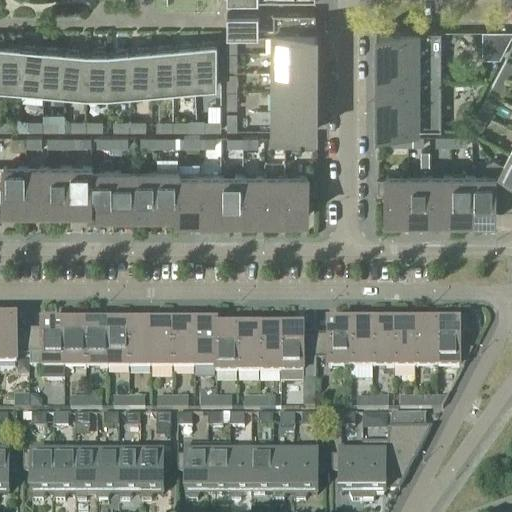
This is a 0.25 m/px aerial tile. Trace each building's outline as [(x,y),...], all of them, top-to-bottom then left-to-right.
[(227,35),(273,35),(273,34),(315,34),(315,32),(315,13),(273,13),(273,28),(259,28),(259,13),(227,13),(227,35)] [(377,31),(377,81),(441,81),(441,32),(379,31),(377,31)] [(511,31),(482,32),(482,59),(500,59),(511,35),(511,31)] [(273,35),(273,53),(317,53),(317,32),(315,32),(315,34),(273,34),(273,35)] [(227,39),(227,53),(237,53),(237,39),(227,39)] [(217,42),(195,44),(195,88),(217,86),(217,42)] [(0,87),(21,90),(21,46),(0,43),(0,87)] [(195,44),(173,46),(173,90),(195,88),(195,44)] [(21,90),(43,92),(43,47),(21,46),(21,90)] [(173,46),(152,48),(152,92),(173,90),(173,46)] [(43,92),(65,93),(65,49),(43,47),(43,92)] [(152,48),(130,49),(130,94),(152,92),(152,48)] [(65,93),(86,95),(86,51),(65,49),(65,93)] [(130,49),(108,51),(108,96),(130,94),(130,49)] [(86,51),(86,95),(108,96),(108,51),(86,51)] [(237,53),(227,53),(227,68),(237,68),(237,53)] [(273,53),(273,72),(317,72),(317,53),(273,53)] [(511,62),(506,59),(499,73),(508,78),(511,71),(511,62)] [(273,72),(273,92),(317,92),(317,72),(273,72)] [(508,78),(499,73),(492,87),(501,92),(508,78)] [(227,77),(227,91),(237,91),(237,77),(227,77)] [(441,81),(377,81),(377,130),(379,130),(441,130),(441,81)] [(237,91),(227,91),(227,106),(237,106),(237,91)] [(273,92),(273,111),(317,111),(317,92),(273,92)] [(486,98),(479,112),(488,117),(495,103),(486,98)] [(317,111),(273,111),(273,131),(315,131),(315,132),(317,131),(317,111)] [(488,117),(479,112),(472,126),(481,131),(488,117)] [(227,131),(237,131),(237,116),(227,116),(227,131)] [(12,121),(0,120),(0,131),(12,131),(12,121)] [(30,131),(43,131),(43,121),(30,121),(30,131)] [(43,121),(43,131),(56,131),(56,121),(43,121)] [(87,131),(87,121),(74,121),(74,131),(87,131)] [(99,121),(87,121),(87,131),(99,131),(99,121)] [(130,131),(130,121),(117,121),(117,131),(130,131)] [(142,121),(130,121),(130,131),(142,131),(142,121)] [(173,131),(173,121),(160,121),(160,131),(173,131)] [(186,121),(173,121),(173,131),(186,131),(186,121)] [(208,121),(208,131),(221,131),(221,121),(208,121)] [(393,146),(408,146),(408,136),(393,136),(393,146)] [(408,136),(408,146),(424,146),(424,136),(408,136)] [(436,146),(451,146),(451,136),(436,136),(436,146)] [(451,136),(451,146),(467,146),(467,136),(451,136)] [(42,137),(26,137),(26,147),(42,147),(42,137)] [(70,147),(69,137),(54,137),(54,147),(70,147)] [(85,137),(69,137),(70,147),(85,147),(85,137)] [(113,147),(113,137),(97,137),(97,147),(113,147)] [(128,137),(113,137),(113,147),(128,147),(128,137)] [(156,147),(156,137),(141,137),(141,147),(156,147)] [(172,137),(156,137),(156,147),(172,147),(172,137)] [(200,147),(200,137),(184,137),(184,147),(200,147)] [(215,137),(200,137),(200,147),(215,147),(215,137)] [(243,147),(243,137),(227,137),(227,147),(243,147)] [(259,137),(243,137),(243,147),(259,147),(259,137)] [(285,147),(285,137),(269,137),(269,147),(285,147)] [(300,137),(285,137),(285,147),(300,147),(300,137)] [(317,137),(305,137),(305,149),(317,149),(317,137)] [(493,160),(490,162),(511,197),(511,153),(504,166),(493,160)] [(473,176),(473,216),(495,216),(496,216),(496,211),(511,210),(511,197),(490,162),(487,163),(487,176),(473,176)] [(4,206),(26,206),(26,166),(4,166),(3,166),(3,181),(0,180),(0,204),(4,205),(4,206)] [(26,206),(48,206),(48,166),(26,166),(26,206)] [(48,206),(69,206),(69,166),(48,166),(48,206)] [(69,206),(90,206),(91,206),(91,171),(92,171),(92,166),(69,166),(69,206)] [(90,211),(113,211),(112,171),(92,171),(91,171),(91,206),(90,206),(90,211)] [(113,211),(134,211),(134,171),(112,171),(113,211)] [(134,211),(156,211),(156,171),(134,171),(134,211)] [(156,211),(177,211),(178,211),(178,176),(179,176),(179,171),(156,171),(156,211)] [(178,211),(177,211),(177,215),(177,216),(200,216),(199,176),(179,176),(178,176),(178,211)] [(221,176),(199,176),(200,216),(221,216),(221,176)] [(243,176),(221,176),(221,216),(243,216),(243,176)] [(264,176),(243,176),(243,216),(264,216),(264,176)] [(286,176),(264,176),(264,216),(286,216),(286,176)] [(308,176),(286,176),(286,216),(308,216),(308,215),(309,215),(309,194),(317,194),(317,178),(309,178),(309,176),(308,176)] [(386,216),(408,216),(408,176),(386,176),(386,178),(377,178),(377,194),(386,194),(386,215),(386,216)] [(408,216),(430,216),(430,176),(408,176),(408,216)] [(430,216),(451,216),(452,176),(430,176),(430,216)] [(451,216),(473,216),(473,176),(452,176),(451,216)] [(17,356),(30,356),(30,333),(17,333),(17,326),(0,326),(0,365),(17,366),(17,356)] [(42,371),(64,371),(65,331),(42,331),(42,333),(30,333),(30,356),(42,356),(42,370),(42,371)] [(64,371),(86,371),(86,331),(65,331),(64,371)] [(86,371),(108,371),(108,331),(86,331),(86,371)] [(108,371),(129,371),(129,331),(108,331),(108,371)] [(129,371),(151,371),(151,331),(129,331),(129,371)] [(151,371),(173,371),(173,331),(151,331),(151,371)] [(173,371),(195,371),(195,331),(173,331),(173,371)] [(195,371),(215,371),(216,371),(216,336),(218,336),(218,331),(217,331),(195,331),(195,371)] [(328,337),(316,337),(316,362),(328,362),(328,371),(329,371),(351,371),(351,331),(329,331),(328,331),(328,337)] [(373,331),(351,331),(351,371),(373,371),(373,331)] [(394,331),(373,331),(373,371),(394,371),(394,331)] [(416,331),(394,331),(394,371),(416,371),(416,331)] [(437,331),(416,331),(416,371),(437,371),(437,331)] [(460,331),(437,331),(437,371),(460,371),(464,371),(473,353),(460,353),(460,331)] [(216,371),(215,371),(215,376),(238,376),(238,336),(218,336),(216,336),(216,371)] [(260,336),(238,336),(238,376),(259,376),(260,336)] [(281,336),(260,336),(259,376),(281,376),(281,336)] [(316,362),(316,337),(304,337),(304,336),(303,336),(281,336),(281,376),(281,386),(304,386),(304,382),(316,382),(316,362)] [(30,399),(19,399),(19,410),(30,410),(30,399)] [(86,411),(86,400),(71,400),(71,411),(86,411)] [(102,400),(86,400),(86,411),(102,411),(102,400)] [(114,411),(129,411),(129,400),(114,400),(114,411)] [(129,400),(129,411),(145,411),(145,401),(129,400)] [(216,411),(216,401),(201,400),(201,411),(216,411)] [(232,400),(216,401),(216,411),(232,411),(232,400)] [(260,411),(260,400),(244,401),(244,411),(260,411)] [(275,401),(260,400),(260,411),(275,411),(275,401)] [(400,411),(416,411),(416,401),(400,400),(400,411)] [(173,411),(173,401),(157,401),(157,411),(173,411)] [(188,401),(173,401),(173,411),(188,411),(188,401)] [(373,411),(373,401),(357,401),(357,411),(373,411)] [(388,401),(373,401),(373,411),(388,411),(388,401)] [(416,411),(431,411),(431,401),(416,401),(416,411)] [(431,401),(431,411),(443,411),(448,401),(431,401)] [(0,416),(0,429),(9,429),(8,417),(0,416)] [(46,429),(46,417),(31,417),(31,429),(46,429)] [(68,417),(54,417),(54,429),(68,429),(68,417)] [(90,417),(75,417),(75,429),(90,429),(90,417)] [(119,417),(104,417),(104,429),(119,429),(119,417)] [(141,417),(126,417),(126,429),(141,429),(141,417)] [(156,429),(171,429),(171,417),(156,417),(156,429)] [(177,417),(177,429),(192,429),(192,417),(177,417)] [(208,417),(208,429),(223,429),(223,417),(208,417)] [(244,429),(244,417),(229,417),(229,429),(244,429)] [(273,417),(259,417),(259,429),(273,429),(273,417)] [(295,417),(280,417),(280,429),(295,429),(295,417)] [(302,417),(302,429),(317,429),(317,417),(302,417)] [(355,429),(355,417),(340,417),(340,429),(355,429)] [(388,446),(385,446),(385,493),(400,493),(411,472),(408,470),(412,463),(415,464),(432,432),(426,432),(426,418),(426,417),(392,417),(388,445),(388,446)] [(362,503),(363,445),(362,445),(362,450),(342,450),(342,448),(340,448),(340,459),(332,459),(332,476),(340,476),(340,497),(341,497),(342,496),(349,496),(352,503),(362,503)] [(363,445),(362,503),(363,503),(373,503),(376,497),(384,497),(385,497),(385,493),(385,446),(363,446),(363,445)] [(118,448),(118,450),(98,450),(98,449),(97,449),(97,503),(98,503),(108,503),(111,496),(118,496),(118,497),(119,448),(118,448)] [(140,503),(140,448),(140,450),(119,450),(119,449),(119,448),(118,497),(119,503),(139,503),(140,503)] [(141,448),(140,448),(140,503),(141,503),(151,503),(154,496),(161,496),(162,497),(163,497),(163,476),(171,476),(171,459),(163,459),(163,448),(161,448),(161,450),(141,450),(141,448)] [(208,497),(208,448),(208,450),(187,450),(187,448),(186,448),(186,459),(177,459),(177,476),(186,476),(186,503),(187,504),(187,503),(197,503),(200,497),(207,497),(208,497)] [(209,448),(208,448),(208,497),(209,497),(229,496),(229,503),(230,503),(230,448),(229,448),(229,450),(209,450),(209,448)] [(230,448),(230,503),(241,503),(243,496),(251,496),(251,497),(251,448),(251,458),(230,458),(230,448)] [(252,448),(251,448),(251,497),(252,497),(252,496),(272,496),(272,503),(273,503),(273,448),(272,448),(272,450),(252,450),(252,448)] [(274,448),(273,448),(273,503),(274,503),(284,503),(287,496),(294,496),(294,503),(295,457),(294,457),(294,458),(274,458),(274,448)] [(54,457),(54,503),(65,503),(68,496),(75,496),(75,503),(75,449),(75,458),(55,458),(55,457),(54,457)] [(76,449),(75,449),(75,503),(76,503),(86,503),(89,496),(96,496),(96,503),(97,503),(97,449),(96,449),(96,450),(76,450),(76,449)] [(0,496),(7,497),(9,497),(8,476),(17,476),(17,459),(9,459),(9,457),(7,457),(7,458),(0,457),(0,496)] [(53,503),(54,503),(54,457),(53,457),(53,458),(33,458),(33,457),(32,457),(32,459),(23,459),(23,476),(32,476),(32,503),(33,503),(43,503),(46,496),(53,496),(53,503)] [(295,457),(294,503),(295,503),(305,503),(308,496),(316,496),(316,497),(317,497),(317,476),(326,476),(326,459),(317,459),(317,457),(316,457),(316,458),(295,458),(295,457)]
